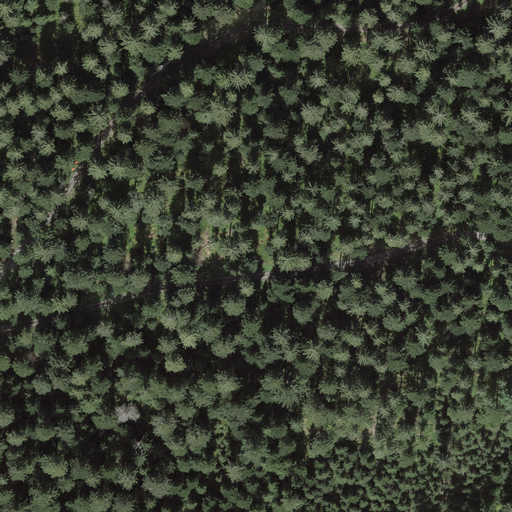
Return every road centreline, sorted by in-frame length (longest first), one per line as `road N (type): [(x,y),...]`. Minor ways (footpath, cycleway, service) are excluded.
road 1 (track): [(0,276),(134,103),(179,61),(260,26),(404,26),(471,0)]
road 2 (track): [(0,329),(170,286),(312,268),(451,237),(511,243)]
